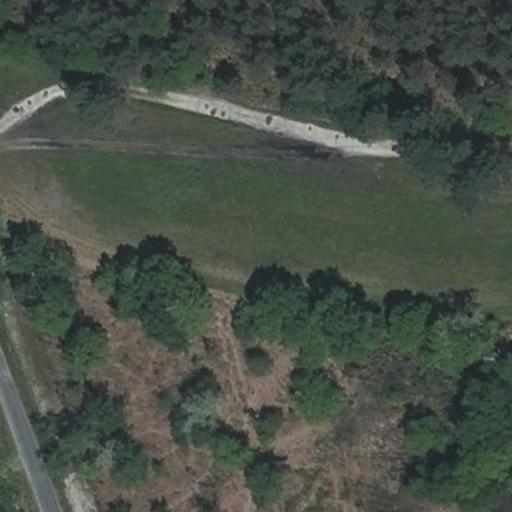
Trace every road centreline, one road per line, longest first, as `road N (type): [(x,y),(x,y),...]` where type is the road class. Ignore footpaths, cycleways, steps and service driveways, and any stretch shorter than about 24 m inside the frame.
road 1 (track): [(0,130),(58,96),(511,151)]
road 2 (residential): [(53,511),(0,363)]
